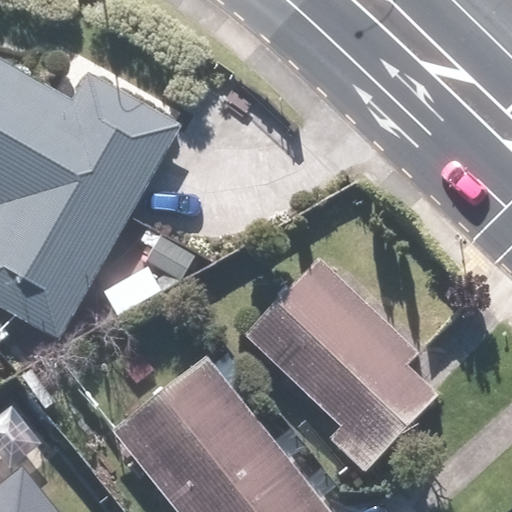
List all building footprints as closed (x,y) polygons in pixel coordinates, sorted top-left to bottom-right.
[(0,302),(71,340),(190,119),(73,56),(56,87),(0,56),(0,302)] [(270,217),(216,168),(161,229),(214,278),(270,217)] [(421,352),(329,256),(250,332),(375,463),(444,396),(411,362),(421,352)] [(336,511),(212,355),(118,430),(183,511),(336,511)] [(64,511),(26,466),(0,487),(0,511),(64,511)]
